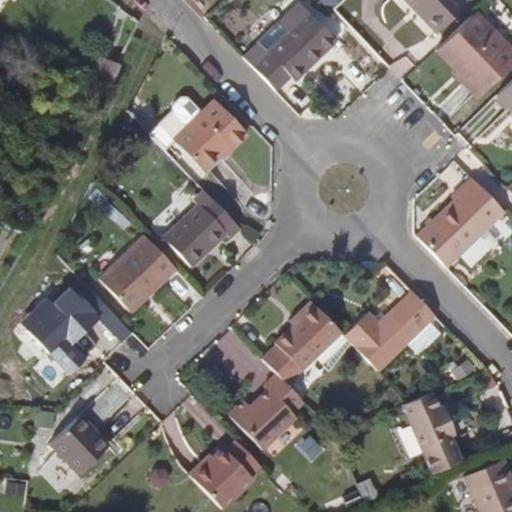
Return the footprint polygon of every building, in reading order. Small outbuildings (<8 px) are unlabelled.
[(403,0),(412,10),(415,8),(438,31),(466,4),(462,0),(403,0)] [(274,91),(290,76),(304,63),(307,65),(324,49),(321,47),(332,36),(309,12),(299,21),(296,20),(266,50),(266,51),(251,66),(274,91)] [(511,51),(475,13),(435,51),(462,79),(460,82),(476,97),(511,62),(511,51)] [(334,39),(332,36),(321,47),(324,49),(334,39)] [(109,93),(119,70),(100,60),(89,83),(109,93)] [(293,79),(307,65),(304,63),(290,76),(293,79)] [(511,81),(497,96),(511,112),(511,81)] [(202,172),(217,156),(226,148),(230,151),(245,136),(212,101),(172,141),(202,172)] [(221,160),(230,151),(226,148),(217,156),(221,160)] [(413,236),(443,268),(472,239),(501,211),(470,179),(450,199),(450,200),(413,236)] [(231,220),(203,191),(197,196),(192,201),(195,204),(162,238),(190,267),(204,253),(202,251),(210,243),(213,245),(224,235),(227,238),(238,228),(231,220)] [(173,269),(142,236),(98,279),(129,311),(173,269)] [(204,253),(213,245),(210,243),(202,251),(204,253)] [(92,311),(70,288),(26,331),(47,354),(65,337),(71,343),(96,319),(90,313),(92,311)] [(431,315),(408,290),(375,323),(364,313),(340,335),(348,343),(374,371),(407,338),(431,315)] [(312,306),(308,302),(288,322),(291,326),(312,306)] [(274,376),(283,384),(312,357),(326,371),(348,343),(340,335),(337,333),(312,306),(291,326),(272,344),(273,346),(259,360),(274,376)] [(65,337),(47,354),(56,363),(62,364),(77,350),(71,343),(65,337)] [(300,402),(283,384),(274,376),(262,388),(264,391),(248,407),(242,401),(227,416),(259,450),(292,418),(288,414),(300,402)] [(406,404),(401,406),(430,475),(459,462),(448,435),(452,433),(444,413),(438,415),(435,407),(429,393),(406,404)] [(440,406),(435,407),(438,415),(444,413),(440,406)] [(79,418),(75,422),(88,436),(92,432),(79,418)] [(88,436),(75,422),(52,444),(79,472),(106,447),(92,432),(88,436)] [(258,466),(233,441),(223,452),(247,477),(258,466)] [(220,450),(210,459),(190,480),(219,509),(250,480),(247,477),(223,452),(220,450)] [(186,475),(190,480),(210,459),(206,455),(186,475)] [(511,484),(501,459),(497,461),(508,487),(511,485),(511,484)] [(511,511),(511,495),(508,487),(497,461),(462,475),(477,511),(511,511)]
